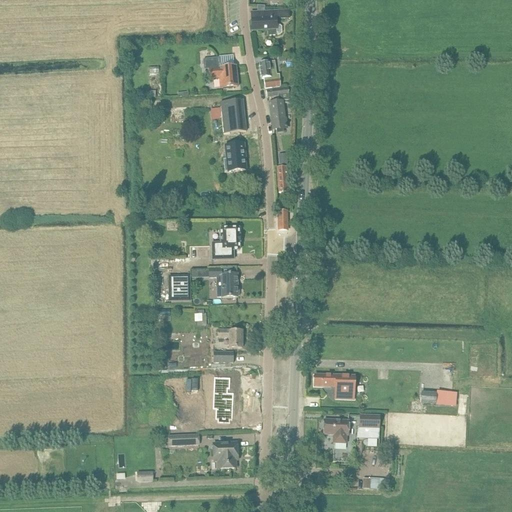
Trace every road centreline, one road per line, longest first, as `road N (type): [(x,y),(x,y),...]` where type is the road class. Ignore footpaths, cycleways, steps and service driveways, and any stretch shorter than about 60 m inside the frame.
road 1 (unclassified): [(263,511),(271,243)]
road 2 (tertiary): [(288,511),(301,244)]
road 3 (unclassified): [(271,243),(266,142),(244,0)]
road 4 (tertiary): [(301,244),(310,0)]
